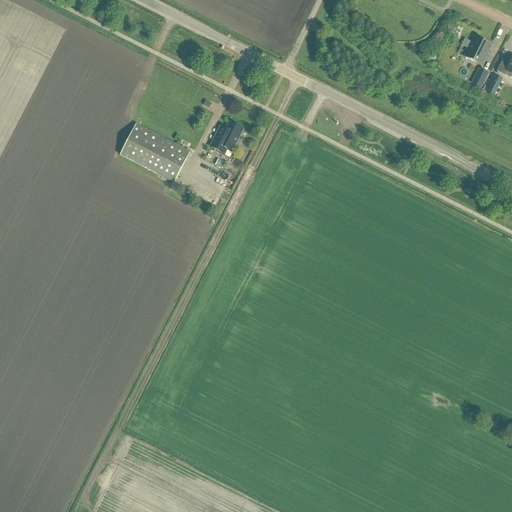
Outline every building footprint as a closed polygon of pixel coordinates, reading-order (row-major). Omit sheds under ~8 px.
[(480,66),(490,46),(475,39),(465,58),(480,66)] [(511,74),(511,58),(510,64),(503,60),(496,73),(510,79),(511,74)] [(470,85),(480,90),(488,74),(478,69),(470,85)] [(460,88),(468,87),(467,75),(459,76),(460,88)] [(492,75),(489,82),(498,87),(502,80),(492,75)] [(242,130),(232,125),(229,124),(225,130),(220,128),(209,148),(223,155),(226,150),(231,152),(242,130)] [(175,184),(191,153),(136,125),(120,156),(175,184)] [(210,156),(208,163),(214,165),(216,159),(210,156)] [(218,160),(215,166),(221,169),(224,163),(218,160)]
